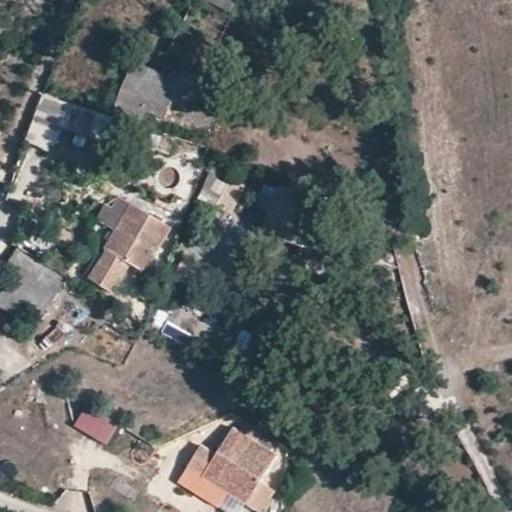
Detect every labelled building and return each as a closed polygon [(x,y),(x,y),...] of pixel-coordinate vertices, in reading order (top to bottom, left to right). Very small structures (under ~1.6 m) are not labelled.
[(237,0),(203,0),(231,14),(237,0)] [(249,30),(194,3),(169,58),(223,85),(249,30)] [(133,63),(110,117),(131,124),(136,110),(165,120),(179,81),(133,63)] [(101,115),(55,100),(51,114),(86,124),(85,128),(96,131),(101,115)] [(37,196),(51,152),(25,144),(11,188),(37,196)] [(112,167),(103,161),(97,170),(107,176),(112,167)] [(236,182),(217,173),(194,219),(214,229),(236,182)] [(352,211),(301,192),(285,239),(300,242),(297,254),(320,260),(325,247),(340,251),(352,211)] [(172,229),(119,198),(105,221),(119,230),(106,250),(147,273),(172,229)] [(23,241),(17,249),(37,262),(43,253),(23,241)] [(4,272),(13,278),(52,302),(64,282),(16,251),(4,272)] [(115,280),(99,271),(93,281),(109,290),(115,280)] [(52,302),(13,278),(0,298),(0,307),(18,320),(26,306),(43,316),(52,302)] [(87,405),(75,425),(107,445),(120,425),(87,405)] [(188,470),(228,495),(256,511),(261,511),(273,494),(259,484),(277,455),(271,450),(276,442),(263,434),(258,443),(233,428),(217,456),(202,446),(188,470)] [(219,509),(228,495),(188,470),(179,485),(219,509)] [(422,500),(415,511),(439,511),(438,511),(422,500)]
